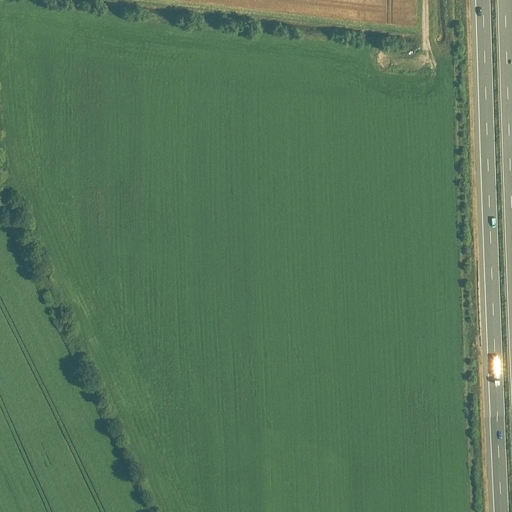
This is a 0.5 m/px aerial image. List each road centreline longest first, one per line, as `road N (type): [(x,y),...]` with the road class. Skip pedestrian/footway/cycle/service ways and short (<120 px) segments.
road 1 (motorway): [(483,0),(502,511)]
road 2 (motorway): [(511,173),(506,0)]
